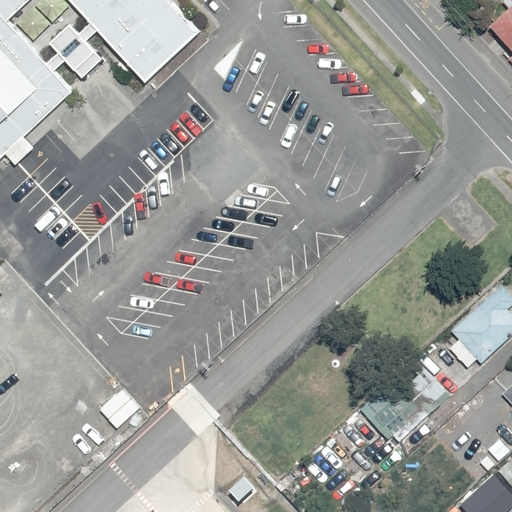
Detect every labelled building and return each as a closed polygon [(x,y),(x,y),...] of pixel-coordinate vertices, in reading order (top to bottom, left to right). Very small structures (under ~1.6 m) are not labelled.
[(0,0),(0,143),(34,112),(0,75),(0,23),(24,0),(46,0),(135,95),(186,48),(142,0),(0,0)] [(511,9),(495,26),(511,42),(511,0),(507,0),(505,2),(511,9)] [(511,285),(506,280),(456,329),(488,362),(511,339),(511,285)] [(441,409),(437,405),(475,371),(441,333),(379,387),(404,414),(388,428),(402,443),(441,409)] [(511,461),(501,471),(511,482),(511,461)]
